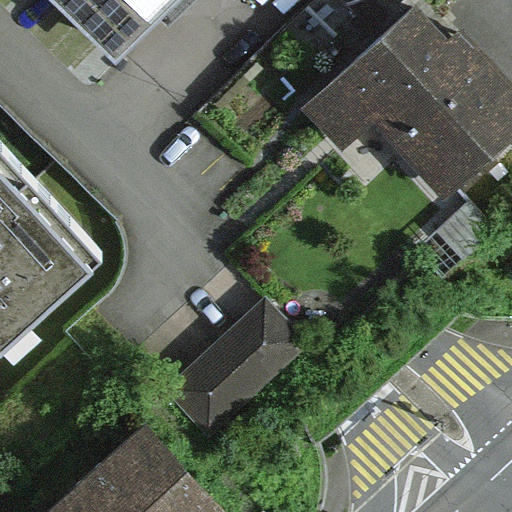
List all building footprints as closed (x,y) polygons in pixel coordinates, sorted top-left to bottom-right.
[(52,0),(109,57),(167,0),(52,0)] [(416,13),(302,115),(339,157),(373,127),(443,205),(511,144),(511,90),(465,37),(450,50),(416,13)] [(0,333),(93,252),(0,146),(0,333)] [(304,346),(263,301),(168,388),(209,433),(304,346)] [(224,511),(137,419),(36,511),(224,511)]
